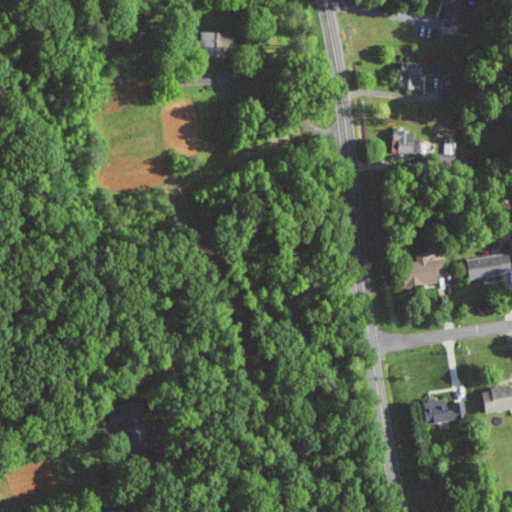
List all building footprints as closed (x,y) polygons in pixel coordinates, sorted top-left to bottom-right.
[(460,24),(458,0),(442,0),(444,24),(460,24)] [(201,48),(231,48),(231,31),(201,31),(201,48)] [(432,74),(444,75),(444,59),(433,59),(432,74)] [(422,89),(423,61),(403,61),(402,88),(422,89)] [(421,139),(414,138),(414,130),(395,129),(394,140),(393,153),(420,154),(421,139)] [(456,153),(456,140),(445,140),(444,153),(456,153)] [(447,273),(445,257),(428,260),(427,251),(414,253),(417,268),(393,272),(396,289),(440,281),(438,274),(447,273)] [(469,258),(472,279),(511,272),(511,262),(510,252),(469,258)] [(511,408),(511,386),(484,390),(487,411),(511,408)] [(425,422),(466,418),(465,398),(423,402),(425,422)] [(138,403),(110,408),(113,422),(121,420),(125,446),(145,443),(138,403)]
